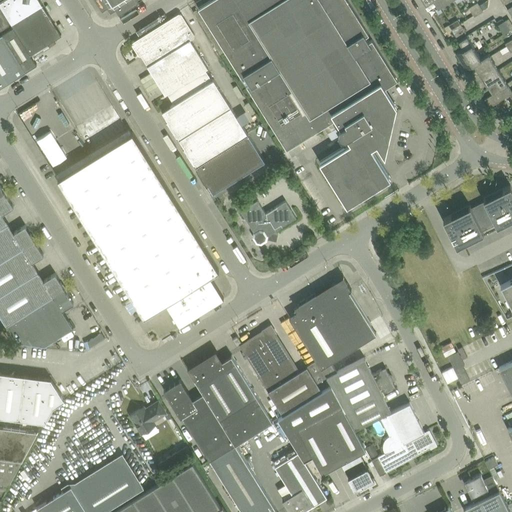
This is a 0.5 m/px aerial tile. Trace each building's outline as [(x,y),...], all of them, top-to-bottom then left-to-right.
[(0,3),(1,6),(14,26),(31,53),(62,34),(40,0),(1,0),(0,1),(0,3)] [(116,9),(119,15),(139,3),(137,0),(95,0),(103,11),(108,8),(111,12),(116,9)] [(211,0),(199,8),(204,16),(243,80),(246,78),(250,83),(246,85),(287,149),(336,119),(341,127),(339,128),(338,132),(341,137),(345,138),(347,137),(351,142),(320,162),(347,205),(391,178),(372,147),(377,144),(385,157),(397,105),(386,88),(398,80),(372,39),(369,41),(366,36),(369,34),(347,0),(211,0)] [(423,0),(426,4),(424,5),(427,10),(437,4),(434,0),(423,0)] [(478,2),(474,5),(479,13),(484,11),(478,2)] [(0,9),(0,6),(1,6),(0,3),(0,30),(9,25),(0,9)] [(479,13),(474,5),(470,7),(475,16),(479,13)] [(133,41),(132,45),(139,55),(141,56),(147,65),(165,94),(167,93),(174,103),(170,105),(171,106),(172,106),(175,111),(167,116),(166,117),(168,119),(178,136),(179,138),(214,116),(231,106),(214,78),(212,80),(207,72),(205,69),(208,68),(191,40),(194,38),(195,34),(189,26),(186,25),(187,22),(182,14),(179,13),(172,17),(171,20),(169,19),(161,24),(161,26),(158,26),(151,30),(150,33),(147,32),(140,37),(140,40),(137,39),(133,41)] [(458,19),(449,25),(452,29),(460,24),(458,19)] [(31,53),(14,26),(0,34),(0,86),(37,63),(31,53)] [(455,33),(458,38),(467,32),(464,28),(455,33)] [(457,53),(461,60),(477,51),(468,35),(459,40),(464,48),(457,53)] [(474,64),(479,72),(487,67),(482,58),(477,51),(461,60),(466,69),(474,64)] [(479,72),(483,79),(499,69),(489,53),(482,58),(487,67),(479,72)] [(483,79),(489,87),(497,82),(500,88),(508,83),(499,69),(483,79)] [(510,94),(511,97),(511,89),(508,83),(500,88),(497,82),(489,87),(493,94),(485,99),(490,107),(510,94)] [(179,138),(196,165),(248,133),(231,106),(179,138)] [(133,131),(58,177),(145,316),(166,302),(176,317),(174,318),(176,322),(178,321),(180,324),(224,297),(210,275),(219,269),(133,131)] [(248,133),(196,165),(213,193),(265,161),(248,133)] [(444,218),(457,245),(484,231),(483,230),(496,223),(497,225),(511,217),(511,187),(511,184),(484,198),(485,200),(471,206),(470,205),(444,218)] [(0,227),(9,222),(3,213),(14,206),(5,191),(0,194),(0,227)] [(258,199),(249,204),(241,210),(254,232),(253,236),(257,242),(261,243),(267,239),(268,235),(274,237),(275,233),(278,233),(274,232),(274,231),(296,217),(286,200),(266,212),(258,199)] [(0,227),(0,260),(35,239),(26,224),(14,231),(9,222),(0,227)] [(0,260),(0,294),(39,270),(33,261),(44,254),(35,239),(0,260)] [(0,294),(0,313),(7,324),(65,287),(56,272),(44,279),(39,270),(0,294)] [(337,280),(326,286),(316,292),(315,290),(314,290),(316,293),(295,306),(298,311),(290,316),(295,325),(299,332),(327,376),(337,370),(331,361),(368,338),(377,332),(350,289),(352,288),(348,282),(344,275),(337,280)] [(511,277),(501,283),(511,305),(511,277)] [(65,287),(7,324),(17,340),(45,344),(74,326),(63,309),(74,302),(65,287)] [(242,342),(240,344),(283,413),(322,389),(307,365),(300,370),(274,330),(266,328),(242,342)] [(237,346),(240,344),(242,342),(238,335),(233,339),(237,346)] [(216,349),(188,367),(204,392),(223,424),(235,443),(273,420),(261,400),(237,362),(232,354),(223,360),(216,349)] [(458,351),(448,356),(462,383),(470,379),(463,365),(465,364),(458,351)] [(337,370),(327,376),(333,385),(356,428),(391,410),(383,394),(397,388),(386,366),(373,373),(365,357),(337,370)] [(511,360),(499,367),(511,392),(511,425),(508,428),(511,435),(511,360)] [(54,406),(65,399),(51,378),(0,371),(0,415),(46,421),(54,406)] [(235,443),(223,424),(204,392),(194,398),(181,378),(164,389),(181,416),(183,415),(210,459),(235,443)] [(366,448),(343,404),(342,404),(331,384),(279,417),(305,459),(313,454),(322,472),(342,461),(349,475),(367,465),(360,451),(366,448)] [(144,406),(140,408),(131,414),(137,425),(140,423),(145,430),(156,424),(153,420),(166,412),(159,400),(146,408),(144,406)] [(410,401),(389,412),(405,443),(424,433),(424,431),(425,431),(410,401)] [(385,452),(378,455),(382,462),(387,471),(408,459),(407,457),(411,455),(412,457),(436,444),(430,432),(425,434),(424,433),(405,443),(389,412),(381,416),(390,435),(391,435),(394,440),(392,442),(391,444),(390,445),(390,448),(391,450),(385,453),(385,452)] [(0,501),(2,497),(39,429),(38,429),(38,430),(0,425),(0,501)] [(278,511),(235,443),(210,459),(243,511),(278,511)] [(379,454),(373,443),(367,446),(373,457),(379,454)] [(274,454),(277,460),(294,450),(291,444),(274,454)] [(179,450),(159,463),(163,469),(183,456),(179,450)] [(283,499),(290,511),(297,511),(312,503),(313,504),(327,496),(299,450),(275,464),(293,493),(283,499)] [(37,506),(40,511),(104,511),(144,487),(123,453),(70,485),(69,483),(63,487),(64,489),(37,506)] [(485,461),(489,468),(498,464),(494,456),(485,461)] [(193,462),(173,474),(196,511),(226,511),(223,506),(221,507),(193,462)] [(367,465),(349,475),(348,475),(355,488),(374,477),(368,465),(367,465)] [(466,511),(510,511),(500,491),(498,487),(497,483),(488,487),(484,478),(481,473),(468,479),(467,483),(465,484),(472,496),(475,501),(464,507),(466,511)] [(196,511),(173,474),(154,486),(169,511),(196,511)] [(484,478),(488,487),(497,483),(492,474),(484,478)] [(169,511),(154,486),(134,498),(142,511),(169,511)] [(142,511),(134,498),(115,510),(115,511),(142,511)]
